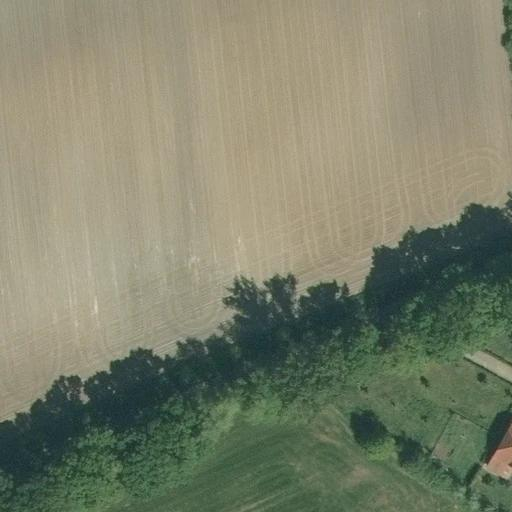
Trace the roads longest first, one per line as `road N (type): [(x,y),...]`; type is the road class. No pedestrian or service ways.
road 1 (residential): [(511,269),(0,476)]
road 2 (unknown): [(398,314),(511,388)]
